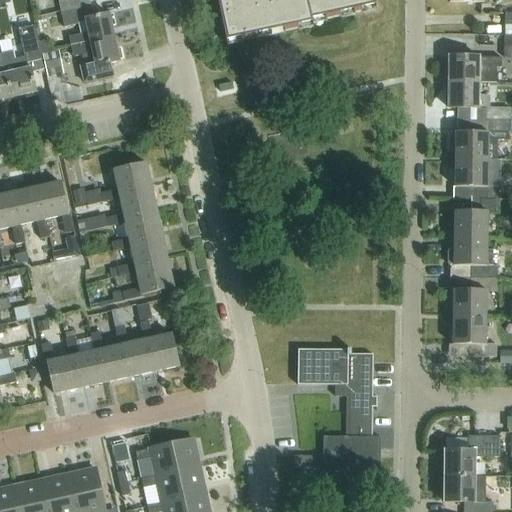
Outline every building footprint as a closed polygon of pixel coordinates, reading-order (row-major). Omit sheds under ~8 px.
[(56,0),(59,14),(90,7),(88,0),(56,0)] [(373,0),(229,0),(218,3),(227,46),(313,27),(313,24),(376,10),(373,0)] [(112,16),(109,17),(108,15),(92,19),(90,7),(59,14),(63,28),(77,25),(79,36),(68,39),(70,49),(114,39),(111,27),(115,27),(112,16)] [(119,63),(119,61),(123,60),(120,50),(116,50),(114,39),(70,49),(72,58),(82,56),(84,67),(81,67),(84,82),(114,76),(112,65),(119,63)] [(21,47),(24,59),(13,62),(11,53),(1,55),(10,99),(35,93),(31,73),(43,70),(37,44),(21,47)] [(62,69),(58,52),(42,56),(46,72),(62,69)] [(0,57),(2,64),(0,64),(0,100),(10,99),(1,55),(0,55),(0,57)] [(480,84),(495,84),(496,69),(500,69),(501,59),(449,58),(449,84),(480,84)] [(489,97),(480,97),(480,84),(449,84),(448,109),(480,110),(480,108),(487,109),(487,121),(510,122),(510,109),(489,109),(489,97)] [(450,136),(450,148),(452,151),(456,151),(456,161),(496,161),(497,141),(508,141),(508,135),(509,135),(510,122),(472,122),(472,134),(456,134),(452,134),(450,136)] [(499,161),(489,161),(456,161),(455,189),(471,189),(471,200),(498,201),(499,161)] [(120,196),(151,189),(146,164),(114,171),(118,191),(101,194),(103,203),(120,200),(120,196)] [(61,183),(36,189),(43,221),(46,220),(61,217),(65,234),(74,232),(70,215),(68,215),(61,183)] [(50,238),(46,220),(43,221),(36,189),(11,194),(18,226),(21,226),(37,222),(41,240),(50,238)] [(157,214),(151,189),(120,196),(120,200),(124,216),(106,220),(108,228),(126,224),(125,221),(157,214)] [(25,243),(21,226),(18,226),(11,194),(0,196),(0,230),(12,227),(16,245),(25,243)] [(498,213),(498,201),(471,200),(471,213),(455,213),(454,239),(487,239),(488,214),(498,213)] [(162,239),(157,214),(125,221),(126,224),(130,240),(112,244),(114,253),(132,249),(131,246),(162,239)] [(54,264),(79,258),(74,238),(65,240),(67,250),(52,254),(54,264)] [(168,264),(162,239),(131,246),(132,249),(135,264),(117,268),(119,277),(137,273),(136,271),(168,264)] [(452,268),(454,268),(470,268),(470,279),(497,279),(497,267),(493,267),(493,252),(487,252),(487,239),(454,239),(454,251),(452,251),(450,253),(450,266),(452,268)] [(173,289),(168,264),(136,271),(137,273),(140,289),(123,293),(125,302),(143,298),(143,296),(173,289)] [(497,293),(497,279),(470,279),(470,292),(453,292),(453,318),(485,319),(486,292),(497,293)] [(485,346),(485,319),(453,318),(453,347),(468,347),(468,359),(496,359),(497,346),(485,346)] [(146,340),(153,373),(178,367),(171,335),(153,339),(149,321),(140,323),(144,341),(146,340)] [(128,378),(153,373),(146,340),(144,341),(128,344),(124,327),(114,329),(118,347),(121,346),(128,378)] [(103,384),(128,378),(121,346),(118,347),(103,350),(99,333),(90,334),(94,352),(96,352),(103,384)] [(78,389),(103,384),(96,352),(94,352),(79,355),(75,338),(65,340),(69,358),(71,357),(78,389)] [(53,395),(78,389),(71,357),(69,358),(54,361),(50,343),(41,345),(45,363),(46,363),(53,395)] [(0,361),(10,360),(7,349),(0,350),(0,361)] [(369,439),(369,410),(376,410),(376,400),(369,400),(370,369),(372,369),(372,356),(350,356),(350,350),(347,350),(347,351),(297,351),(297,386),(334,387),(334,398),(346,398),(345,439),(369,439)] [(511,351),(499,352),(499,365),(511,364),(511,351)] [(0,406),(1,407),(0,400),(0,387),(15,384),(13,375),(0,377),(0,406)] [(340,475),(380,475),(380,439),(369,439),(345,439),(321,438),(321,475),(340,476),(340,475)] [(444,453),(444,479),(474,479),(474,461),(474,458),(486,458),(499,458),(499,438),(467,438),(467,439),(467,453),(444,453)] [(151,459),(155,477),(199,468),(193,441),(135,453),(137,462),(151,459)] [(294,457),(293,469),(312,470),(312,457),(294,457)] [(199,468),(155,477),(141,480),(143,489),(157,486),(161,504),(205,494),(199,468)] [(68,476),(75,511),(104,511),(95,470),(68,476)] [(119,486),(127,484),(124,472),(116,474),(119,486)] [(41,482),(47,511),(75,511),(68,476),(41,482)] [(474,479),(444,479),(444,505),(463,505),(462,511),(491,511),(491,506),(485,505),(485,479),(474,479)] [(14,488),(19,511),(47,511),(41,482),(14,488)] [(127,484),(119,486),(121,497),(129,496),(127,484)] [(19,511),(14,488),(0,490),(0,511),(19,511)] [(208,511),(205,494),(161,504),(147,507),(147,511),(208,511)]
